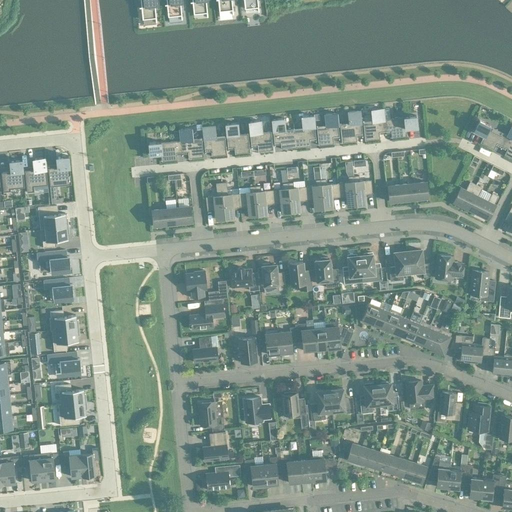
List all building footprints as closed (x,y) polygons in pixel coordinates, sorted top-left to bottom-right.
[(153,0),(139,0),(142,20),(156,18),(153,0)] [(179,0),(165,0),(168,17),(181,16),(179,0)] [(205,0),(191,0),(193,14),(207,13),(205,0)] [(231,0),(217,0),(219,12),(232,10),(231,0)] [(257,0),(243,0),(244,9),(258,8),(257,0)] [(383,121),(384,121),(384,120),(383,117),(383,109),(371,110),(372,124),(363,125),(365,141),(379,139),(379,132),(385,132),(383,121)] [(340,124),(340,123),(339,123),(341,143),(356,142),(355,135),(362,134),(359,111),(348,112),(349,123),(340,124)] [(317,130),(318,146),(333,144),(332,137),(339,137),(336,113),(324,115),(326,129),(317,130)] [(294,132),(295,148),(310,147),(309,140),(315,139),(314,121),(313,116),(301,117),(303,131),(294,132)] [(384,120),(384,121),(383,121),(385,132),(391,131),(391,138),(406,137),(405,129),(417,128),(415,116),(403,117),(404,118),(400,118),(400,121),(390,122),(390,119),(384,120)] [(293,128),(293,129),(284,130),(283,119),(271,120),(274,143),(280,143),(281,149),(295,148),(293,128)] [(507,136),(507,135),(501,133),(500,135),(491,131),(492,128),(489,126),(479,120),(473,131),(483,136),(480,143),(493,150),(496,144),(502,146),(507,136)] [(251,146),(257,145),(258,152),(272,150),(270,130),(270,131),(261,132),(260,121),(248,122),(251,146)] [(234,147),(234,154),(249,153),(247,133),(247,134),(238,135),(237,124),(225,125),(227,148),(234,147)] [(502,146),(507,149),(504,155),(511,159),(511,125),(507,135),(507,136),(502,146)] [(204,150),(211,150),(211,157),(226,155),(225,139),(215,140),(214,126),(202,127),(204,150)] [(180,141),(181,153),(187,152),(188,159),(203,157),(201,142),(192,143),(191,128),(179,130),(180,141)] [(180,141),(160,143),(160,142),(148,143),(149,155),(161,154),(161,162),(176,160),(176,153),(181,153),(180,141)] [(55,167),(47,168),(49,187),(56,186),(71,185),(68,156),(56,157),(57,165),(57,168),(55,168),(55,167)] [(31,170),(24,171),(26,193),(34,192),(33,187),(47,185),(44,158),(33,160),(33,167),(34,171),(32,171),(31,170)] [(8,172),(1,173),(3,192),(10,192),(10,189),(24,188),(21,161),(9,162),(10,170),(10,173),(8,173),(8,172)] [(337,184),(339,197),(346,197),(347,206),(356,205),(353,176),(348,177),(348,182),(337,184)] [(353,176),(356,205),(365,204),(364,195),(372,194),(370,180),(359,181),(358,176),(353,176)] [(339,197),(337,184),(326,185),(325,179),(320,180),(323,208),(332,208),(331,198),(339,197)] [(316,186),(304,187),(306,201),(313,200),(314,209),(323,208),(320,180),(315,180),(316,186)] [(304,201),(306,201),(304,187),(304,181),(292,182),(293,183),(287,183),(290,212),(299,211),(298,202),(304,201)] [(226,182),(220,183),(224,219),(233,218),(232,208),(240,207),(238,194),(238,189),(227,190),(226,182)] [(427,197),(426,182),(413,183),(414,199),(428,198),(427,197)] [(453,201),(452,201),(464,207),(476,185),(469,182),(465,190),(460,187),(453,201)] [(215,220),(224,219),(220,183),(215,183),(217,196),(205,197),(207,211),(208,211),(214,210),(215,213),(215,220)] [(283,189),(271,190),(273,204),(280,203),(281,213),(290,212),(287,183),(282,184),(283,189)] [(400,185),(402,200),(414,199),(413,183),(400,185)] [(394,201),(402,200),(400,185),(387,186),(389,202),(394,201)] [(476,185),(464,207),(476,213),(483,199),(478,196),(482,188),(476,185)] [(248,216),(257,215),(254,186),(249,187),(250,192),(238,194),(240,207),(247,207),(248,216)] [(260,186),(254,186),(257,215),(266,214),(265,205),(273,204),(271,190),(260,191),(260,186)] [(488,201),(483,199),(476,213),(483,217),(487,219),(494,205),(498,197),(492,193),(488,201)] [(28,206),(15,208),(15,209),(15,214),(16,222),(25,221),(24,212),(29,212),(28,206)] [(56,206),(37,207),(40,229),(68,226),(67,219),(65,219),(65,213),(57,214),(56,206)] [(190,206),(177,207),(179,223),(186,223),(186,222),(191,222),(190,206)] [(179,223),(177,207),(164,209),(166,225),(179,223)] [(153,225),(153,226),(166,225),(164,209),(151,210),(153,225)] [(68,226),(40,229),(44,229),(46,241),(42,241),(43,248),(56,247),(55,241),(59,240),(67,239),(67,234),(68,233),(68,226)] [(65,250),(36,253),(38,253),(38,260),(48,259),(49,271),(70,269),(69,256),(64,257),(63,251),(65,250)] [(407,251),(409,272),(422,271),(423,278),(430,277),(432,263),(422,264),(421,250),(407,251)] [(409,272),(407,251),(394,252),(395,267),(388,267),(390,281),(403,280),(402,273),(409,272)] [(360,256),(362,283),(381,281),(380,267),(373,268),(372,253),(364,254),(364,256),(360,256)] [(453,256),(437,254),(435,278),(451,280),(451,276),(462,277),(463,264),(452,263),(453,256)] [(362,283),(360,256),(356,257),(355,255),(347,255),(349,270),(342,271),(343,284),(362,283)] [(314,261),(317,284),(325,283),(326,288),(339,286),(337,274),(331,274),(329,259),(328,259),(328,257),(320,258),(320,260),(314,261)] [(298,262),(289,263),(291,285),(300,284),(300,291),(312,289),(311,276),(310,269),(303,270),(302,262),(298,262)] [(262,266),(261,266),(263,286),(264,295),(286,293),(285,290),(284,274),(278,274),(277,273),(276,265),(269,265),(269,263),(262,264),(262,266)] [(243,268),(237,269),(237,270),(230,271),(231,288),(249,286),(249,291),(258,290),(257,273),(251,273),(250,269),(243,270),(243,268)] [(203,290),(206,290),(204,271),(194,272),(194,273),(185,274),(186,286),(189,286),(190,298),(204,296),(203,290)] [(488,281),(489,272),(472,271),(470,294),(480,295),(480,300),(493,301),(495,281),(488,281)] [(68,278),(43,281),(44,281),(45,288),(49,287),(50,299),(53,299),(63,298),(63,302),(71,301),(71,297),(73,297),(72,284),(66,285),(66,278),(68,278)] [(218,291),(207,292),(208,300),(227,298),(225,280),(217,281),(218,291)] [(511,288),(508,288),(507,300),(499,299),(498,317),(509,318),(510,312),(511,312),(511,288)] [(353,292),(341,293),(342,304),(354,302),(353,293),(353,292)] [(368,303),(361,320),(372,325),(379,307),(368,303)] [(453,303),(451,309),(459,312),(461,306),(453,303)] [(189,315),(190,324),(191,324),(191,330),(213,327),(211,314),(223,313),(222,304),(204,306),(205,314),(189,315)] [(352,305),(342,306),(343,315),(352,314),(352,305)] [(372,325),(382,329),(390,309),(389,309),(389,311),(379,307),(372,325)] [(400,313),(390,309),(382,329),(392,333),(400,313)] [(50,318),(49,318),(50,331),(78,328),(77,321),(76,321),(75,315),(67,316),(63,316),(62,310),(49,311),(50,318)] [(409,319),(399,315),(400,313),(392,333),(402,337),(409,319)] [(420,321),(419,321),(419,323),(409,319),(402,337),(412,341),(420,321)] [(258,334),(257,320),(249,321),(251,335),(258,334)] [(325,323),(327,348),(340,347),(337,321),(325,323)] [(412,341),(422,345),(430,325),(420,321),(412,341)] [(325,323),(325,328),(313,329),(315,350),(327,348),(325,323)] [(296,340),(302,339),(303,351),(315,350),(313,329),(306,330),(305,324),(295,325),(296,340)] [(277,333),(279,353),(292,352),(291,340),(296,340),(295,325),(294,325),(295,327),(289,328),(289,331),(277,333)] [(430,325),(422,345),(432,349),(440,329),(430,325)] [(78,328),(50,331),(51,331),(53,351),(66,350),(65,342),(70,342),(78,341),(77,335),(79,335),(78,328)] [(432,349),(443,353),(451,334),(440,329),(432,349)] [(266,343),(267,355),(279,353),(277,333),(265,334),(264,330),(259,331),(260,343),(266,343)] [(348,344),(352,332),(347,330),(342,342),(348,344)] [(469,361),(471,344),(472,342),(462,341),(462,336),(455,335),(454,339),(453,349),(453,352),(460,352),(459,360),(469,361)] [(200,344),(200,349),(192,349),(194,362),(217,360),(216,347),(211,347),(210,337),(198,338),(199,344),(200,344)] [(238,339),(238,347),(237,347),(238,355),(239,355),(240,363),(257,361),(254,337),(238,339)] [(471,344),(469,361),(480,362),(480,354),(486,355),(487,355),(487,348),(488,348),(489,338),(481,338),(481,345),(471,344)] [(0,355),(9,354),(7,343),(0,343),(0,355)] [(488,348),(487,348),(487,355),(486,355),(485,364),(492,365),(491,373),(501,374),(503,357),(493,356),(494,349),(488,348)] [(76,352),(47,355),(48,355),(49,362),(54,362),(55,373),(70,372),(71,376),(79,375),(78,371),(81,371),(79,358),(74,359),(73,352),(76,352)] [(503,357),(501,374),(511,375),(511,373),(511,355),(503,355),(503,357)] [(33,379),(41,378),(39,357),(31,358),(33,379)] [(0,374),(11,373),(9,361),(0,362),(0,374)] [(11,373),(0,374),(0,385),(7,384),(6,374),(11,374),(11,373)] [(420,380),(406,382),(408,403),(409,403),(409,410),(423,408),(423,401),(422,399),(433,398),(432,385),(425,386),(425,387),(421,387),(420,380)] [(377,385),(379,407),(386,406),(387,411),(399,410),(397,396),(391,396),(390,384),(388,384),(386,382),(381,383),(379,385),(377,385)] [(365,399),(359,400),(361,413),(372,412),(372,407),(379,407),(377,385),(373,385),(372,383),(364,384),(365,399)] [(70,384),(54,386),(55,393),(59,392),(60,404),(57,404),(58,405),(86,402),(85,395),(83,395),(83,389),(75,390),(70,390),(70,384)] [(329,390),(331,412),(344,410),(345,414),(353,413),(352,400),(344,401),(342,389),(329,390)] [(316,391),(317,406),(310,407),(311,421),(325,419),(324,413),(331,412),(329,390),(316,391)] [(455,393),(442,391),(439,412),(446,413),(445,419),(460,421),(461,407),(453,406),(455,393)] [(283,393),(283,395),(282,395),(284,416),(305,414),(303,399),(297,399),(296,393),(291,394),(290,392),(283,393)] [(8,395),(0,396),(0,406),(9,406),(8,395)] [(245,423),(262,421),(262,419),(270,418),(268,404),(260,405),(260,397),(243,399),(245,423)] [(86,402),(58,405),(60,426),(78,424),(77,416),(85,415),(85,409),(86,409),(86,402)] [(215,418),(214,402),(198,403),(200,426),(211,425),(212,431),(224,430),(223,424),(221,424),(220,418),(215,418)] [(468,429),(486,431),(489,406),(486,406),(486,404),(477,403),(477,405),(474,405),(473,415),(469,414),(468,429)] [(9,406),(0,406),(0,417),(10,417),(9,406)] [(42,411),(36,411),(38,430),(44,429),(42,411)] [(511,417),(501,416),(501,423),(499,423),(498,431),(500,431),(499,438),(511,439),(511,417)] [(0,429),(11,429),(10,417),(0,417),(0,429)] [(422,420),(419,428),(429,431),(432,424),(422,420)] [(275,422),(268,422),(270,441),(277,440),(275,422)] [(86,426),(77,427),(78,437),(87,436),(86,426)] [(228,459),(225,432),(211,433),(213,446),(202,447),(204,461),(228,459)] [(356,462),(361,446),(352,443),(347,459),(356,462)] [(365,465),(370,449),(361,446),(356,462),(365,465)] [(92,453),(80,454),(82,476),(94,475),(93,460),(98,460),(97,448),(91,448),(92,453)] [(365,465),(375,468),(379,452),(370,449),(365,465)] [(68,451),(62,451),(63,463),(69,463),(71,477),(82,476),(80,454),(69,455),(68,451)] [(58,452),(40,453),(43,480),(54,478),(53,464),(59,464),(58,452)] [(384,471),(389,455),(379,452),(375,468),(384,471)] [(40,453),(22,455),(24,467),(29,467),(31,481),(43,480),(40,453)] [(393,474),(398,458),(389,455),(384,471),(393,474)] [(18,456),(0,458),(3,484),(4,484),(15,483),(13,468),(19,468),(18,456)] [(311,457),(313,480),(325,479),(324,471),(328,470),(334,472),(337,460),(332,458),(323,459),(323,456),(311,457)] [(270,464),(263,464),(265,485),(277,484),(276,472),(281,472),(280,459),(280,457),(269,458),(270,464)] [(299,461),(301,482),(313,480),(311,457),(310,457),(310,460),(299,461)] [(398,458),(393,474),(402,477),(407,461),(398,458)] [(449,469),(448,469),(438,468),(439,458),(434,458),(430,470),(437,470),(436,487),(447,488),(449,469)] [(301,482),(299,461),(286,462),(286,459),(280,459),(281,472),(287,471),(288,483),(301,482)] [(265,485),(263,464),(256,465),(255,460),(244,461),(245,475),(251,475),(252,487),(265,485)] [(416,464),(407,461),(402,477),(411,479),(416,464)] [(224,472),(205,474),(207,490),(229,488),(228,477),(240,476),(239,464),(223,466),(224,472)] [(416,464),(411,479),(421,482),(426,467),(416,464)] [(448,469),(449,469),(447,488),(458,489),(459,477),(465,477),(466,465),(460,464),(459,467),(448,466),(448,469)] [(482,479),(480,498),(491,500),(492,487),(498,488),(499,475),(492,474),(492,480),(482,479)] [(511,485),(504,484),(505,476),(499,475),(498,488),(504,488),(502,508),(511,508),(511,485)] [(480,498),(482,479),(471,478),(469,497),(480,498)]
